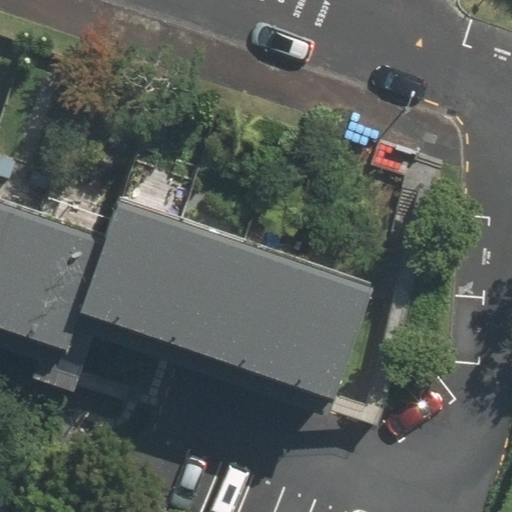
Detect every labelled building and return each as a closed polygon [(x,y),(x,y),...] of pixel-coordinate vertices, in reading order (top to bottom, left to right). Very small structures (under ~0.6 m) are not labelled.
[(0,334),(41,209),(0,195),(0,334)] [(83,308),(145,328),(182,216),(120,196),(108,231),(83,308)] [(108,231),(41,209),(0,334),(0,335),(67,357),(83,308),(108,231)] [(145,328),(207,348),(243,237),(182,216),(145,328)] [(207,348),(269,368),(305,257),(243,237),(207,348)] [(269,368),(330,388),(367,277),(305,257),(269,368)]
